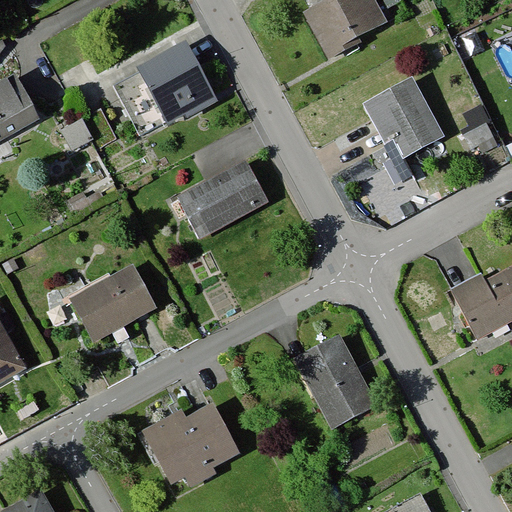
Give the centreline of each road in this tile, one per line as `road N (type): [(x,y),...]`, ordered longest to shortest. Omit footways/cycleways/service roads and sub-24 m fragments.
road 1 (residential): [(67,428),(356,261)]
road 2 (residential): [(213,0),(356,261)]
road 3 (residential): [(356,261),(485,511)]
road 4 (residential): [(356,261),(511,185)]
